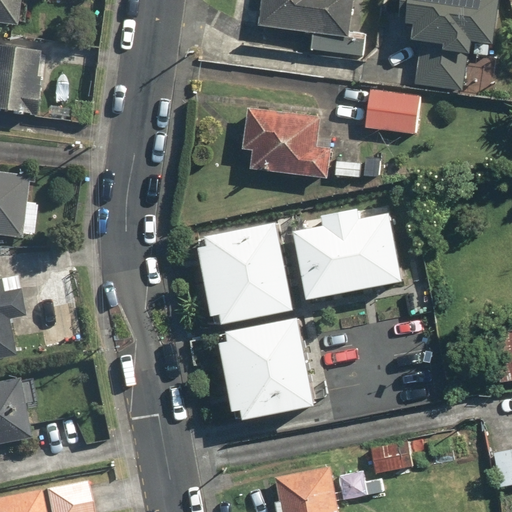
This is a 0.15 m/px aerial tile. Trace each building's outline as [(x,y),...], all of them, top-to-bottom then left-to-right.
[(0,0),(0,25),(13,27),(15,0),(0,0)] [(261,0),(259,25),(313,30),(312,51),(363,55),(365,35),(348,33),(350,0),(261,0)] [(495,56),(498,0),(406,0),(406,23),(412,24),(411,39),(420,40),(417,84),(464,87),(466,55),(495,56)] [(37,52),(0,47),(0,114),(33,119),(38,82),(32,82),(37,52)] [(416,134),(419,95),(367,90),(363,129),(416,134)] [(319,114),(245,109),(242,146),(251,146),(249,173),(326,178),(328,147),(317,146),(319,114)] [(0,238),(28,241),(31,203),(23,203),(25,178),(0,176),(0,238)] [(304,300),(399,282),(386,214),(356,220),(354,209),(321,215),(324,231),(292,237),(304,300)] [(290,310),(274,222),(202,236),(204,249),(198,250),(210,316),(222,314),(223,323),(290,310)] [(0,359),(10,358),(5,322),(20,319),(14,277),(0,279),(0,359)] [(313,406),(295,318),(226,332),(228,345),(217,347),(231,413),(240,412),(242,420),(313,406)] [(500,380),(511,378),(511,331),(492,335),(500,380)] [(0,443),(24,440),(14,381),(0,383),(0,443)] [(413,465),(407,439),(371,447),(377,473),(413,465)] [(511,450),(492,454),(498,487),(511,484),(511,450)] [(338,511),(332,469),(275,478),(279,511),(338,511)] [(88,511),(84,480),(42,486),(46,511),(88,511)] [(0,511),(40,511),(37,491),(0,497),(0,511)]
